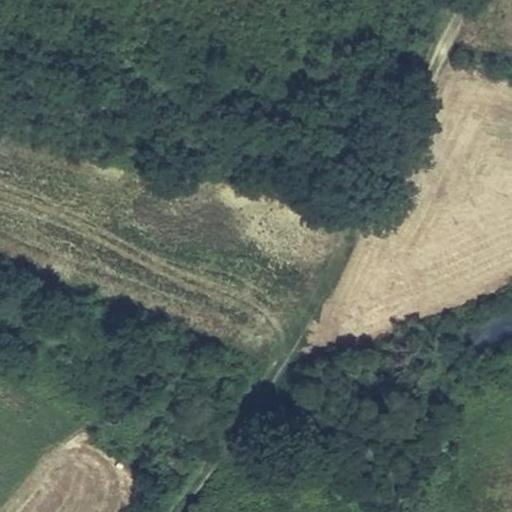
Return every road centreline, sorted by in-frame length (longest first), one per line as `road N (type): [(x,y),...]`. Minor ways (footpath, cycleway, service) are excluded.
road 1 (track): [(0,231),(53,244),(263,339),(278,365),(164,511)]
road 2 (track): [(454,511),(461,421),(475,402),(511,393)]
